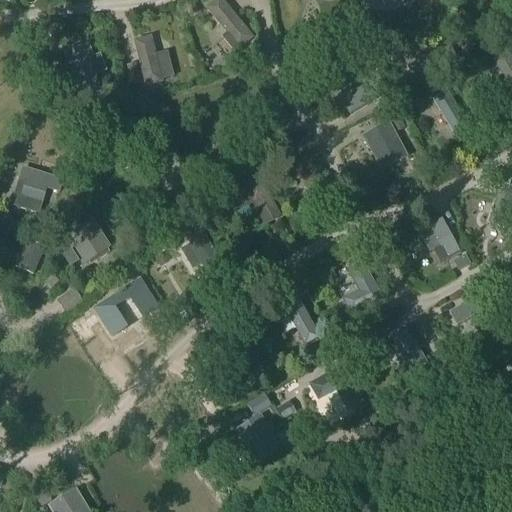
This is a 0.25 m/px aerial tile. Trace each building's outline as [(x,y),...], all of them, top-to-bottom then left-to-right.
[(225,37),(239,53),(253,41),(218,0),(204,12),(225,37)] [(511,25),(511,14),(501,0),(480,0),(503,32),(511,25)] [(186,9),(189,19),(197,16),(194,6),(186,9)] [(132,44),(145,90),(162,86),(161,82),(155,58),(150,39),(132,44)] [(89,47),(68,56),(83,93),(99,87),(95,78),(106,74),(100,57),(94,59),(89,47)] [(455,67),(448,50),(407,70),(415,86),(455,67)] [(511,97),(511,64),(511,62),(496,70),(511,97)] [(140,86),(135,66),(126,69),(130,88),(140,86)] [(480,88),(480,78),(468,77),(468,87),(480,88)] [(339,102),(348,117),(388,93),(379,78),(339,102)] [(436,109),(458,145),(472,137),(450,101),(436,109)] [(72,123),(76,131),(86,128),(83,119),(72,123)] [(130,125),(99,139),(116,176),(133,169),(125,151),(138,145),(130,125)] [(389,125),(362,139),(381,174),(407,160),(389,125)] [(330,203),(306,160),(291,168),(315,212),(330,203)] [(261,182),(225,200),(234,217),(252,207),(264,229),(281,220),(261,182)] [(19,183),(13,202),(40,211),(47,193),(19,183)] [(496,200),(488,226),(511,233),(511,197),(501,194),(499,200),(496,200)] [(434,237),(440,248),(433,252),(440,265),(460,255),(442,221),(429,227),(434,237)] [(91,223),(66,239),(85,267),(88,264),(90,268),(109,256),(107,252),(109,250),(91,223)] [(198,232),(184,240),(204,276),(219,268),(198,232)] [(23,243),(13,271),(35,278),(44,250),(23,243)] [(78,264),(71,254),(62,260),(69,270),(78,264)] [(458,273),(469,267),(464,257),(453,263),(458,273)] [(358,294),(342,303),(350,318),(381,302),(363,265),(347,273),(358,294)] [(73,292),(56,305),(65,318),(82,305),(73,292)] [(486,295),(449,316),(456,329),(480,316),(488,331),(502,323),(486,295)] [(297,300),(283,307),(289,320),(295,331),(304,347),(318,340),(297,300)] [(427,368),(406,331),(391,340),(412,377),(427,368)] [(264,368),(243,333),(229,341),(250,376),(264,368)] [(340,370),(307,390),(316,406),(333,396),(345,417),(362,407),(340,370)] [(264,397),(246,407),(254,420),(271,410),(264,397)] [(281,421),(291,416),(285,404),(275,410),(281,421)] [(261,418),(235,434),(255,468),(282,452),(261,418)] [(284,433),(275,438),(283,451),(292,445),(284,433)] [(177,472),(145,490),(157,511),(160,509),(161,511),(185,511),(197,505),(177,472)] [(87,511),(76,493),(47,510),(47,511),(87,511)] [(35,499),(40,508),(49,502),(45,494),(35,499)]
